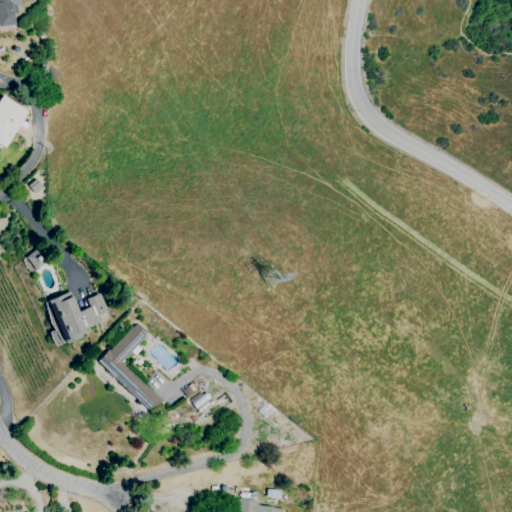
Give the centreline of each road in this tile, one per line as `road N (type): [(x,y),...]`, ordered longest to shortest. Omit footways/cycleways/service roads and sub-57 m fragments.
road 1 (residential): [(0,77),(30,93),(38,127),(34,158),(0,194),(0,430)]
road 2 (tertiary): [(357,0),(349,62),(362,109),(390,138),(511,210)]
road 3 (residential): [(168,390),(205,375),(221,379),(244,419),(239,448),(118,496)]
road 4 (residential): [(0,436),(49,476),(118,496)]
